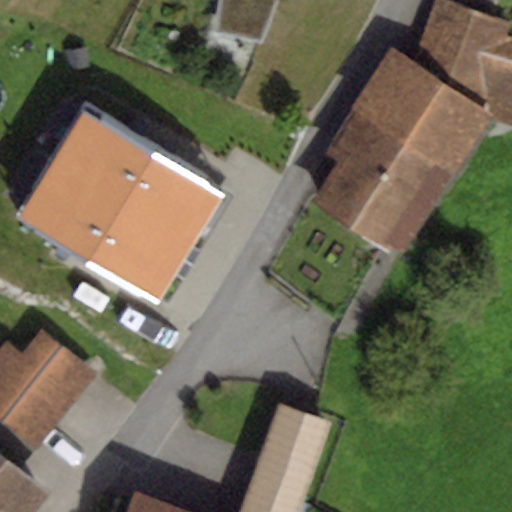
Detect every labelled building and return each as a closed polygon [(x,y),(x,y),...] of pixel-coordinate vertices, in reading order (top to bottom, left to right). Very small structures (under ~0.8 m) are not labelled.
[(511,29),(435,5),(321,192),(399,242),(481,120),(511,128),(511,29)] [(208,201),(98,130),(40,219),(150,290),(208,201)] [(35,339),(0,380),(0,433),(21,451),(82,379),(35,339)] [(264,511),(206,511),(136,485),(125,511),(307,511),(339,431),(302,416),(264,511)] [(0,511),(11,511),(28,491),(0,469),(0,511)]
